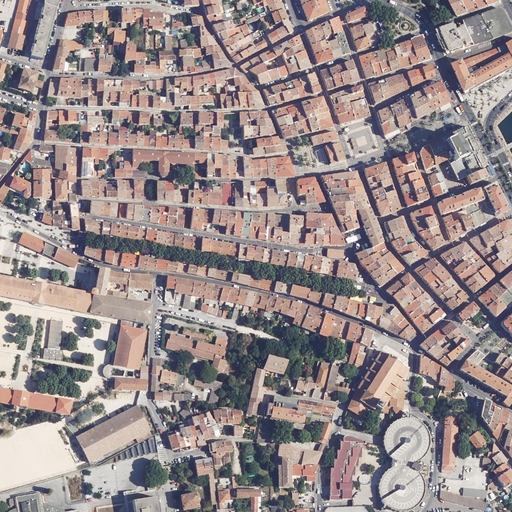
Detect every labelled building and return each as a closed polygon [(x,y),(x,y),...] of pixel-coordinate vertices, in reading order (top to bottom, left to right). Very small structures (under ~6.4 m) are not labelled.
[(18,0),(11,33),(24,36),(28,21),(23,20),(25,14),(25,15),(29,0),(18,0)] [(34,0),(29,0),(25,15),(25,14),(23,20),(28,21),(29,15),(34,17),(37,2),(34,1),(34,0)] [(37,2),(56,8),(58,9),(60,0),(34,0),(34,1),(37,2)] [(202,1),(204,9),(218,6),(216,0),(203,0),(202,0),(202,1)] [(314,0),(313,0),(301,6),(308,21),(328,12),(323,0),(314,0)] [(448,0),(457,17),(468,13),(461,0),(448,0)] [(461,0),(468,13),(478,9),(473,0),(461,0)] [(473,0),(478,9),(488,6),(484,0),(473,0)] [(37,2),(34,17),(33,18),(41,21),(31,55),(42,58),(56,8),(37,2)] [(282,10),(279,2),(264,7),(265,9),(264,10),(266,15),(271,14),(282,10)] [(222,5),(218,6),(204,9),(206,17),(212,16),(215,15),(219,14),(224,13),(222,5)] [(345,16),(347,23),(367,16),(369,15),(367,6),(365,7),(364,6),(345,16)] [(511,27),(502,8),(481,15),(493,39),(511,32),(511,27)] [(117,13),(117,18),(119,18),(119,20),(124,20),(124,22),(130,22),(130,20),(134,20),(134,17),(134,9),(120,10),(120,13),(117,13)] [(134,17),(142,17),(142,9),(134,9),(134,17)] [(142,27),(144,27),(145,27),(145,25),(149,25),(149,27),(154,27),(154,29),(163,29),(163,13),(150,13),(149,9),(142,9),(142,17),(142,24),(142,27)] [(92,22),(101,21),(102,10),(92,11),(92,22)] [(271,14),(275,24),(276,24),(279,22),(281,22),(286,19),(282,10),(271,14)] [(84,23),(92,22),(92,11),(83,12),(84,23)] [(77,12),(67,14),(64,26),(64,27),(77,26),(78,26),(78,23),(77,12)] [(224,13),(219,14),(221,23),(228,21),(226,12),(224,13)] [(203,26),(199,14),(191,14),(191,17),(190,17),(191,26),(199,26),(203,26)] [(212,27),(221,23),(219,14),(215,15),(215,18),(213,18),(212,16),(206,17),(212,27)] [(474,45),(493,39),(481,15),(464,21),(474,45)] [(269,27),(264,16),(259,18),(264,29),(267,27),(269,27)] [(337,17),(328,21),(333,34),(342,31),(337,17)] [(281,22),(284,26),(289,34),(292,32),(286,19),(281,22)] [(247,36),(251,34),(258,30),(254,20),(247,22),(237,27),(242,39),(247,36)] [(232,28),(229,21),(228,21),(221,23),(212,27),(213,29),(216,34),(222,32),(232,28)] [(332,32),(328,21),(319,25),(323,35),(332,32)] [(474,45),(464,21),(447,27),(437,31),(447,54),(474,45)] [(365,38),(368,47),(377,44),(369,22),(361,25),(365,38)] [(305,32),(310,46),(323,41),(322,40),(325,39),(323,35),(319,25),(305,32)] [(349,29),(353,42),(365,38),(361,25),(349,29)] [(199,26),(199,36),(200,37),(209,36),(203,26),(199,26)] [(284,26),(279,29),(283,37),(289,34),(284,26)] [(242,39),(237,27),(232,28),(222,32),(226,39),(221,42),(225,48),(242,39)] [(270,31),(266,33),(271,44),(279,39),(274,31),(273,29),(270,31)] [(279,29),(274,31),(279,39),(282,38),(283,37),(279,29)] [(112,45),(112,46),(120,47),(120,52),(125,52),(125,42),(123,42),(124,32),(113,30),(112,34),(112,45)] [(258,30),(251,34),(254,39),(255,39),(261,35),(259,31),(259,30),(258,30)] [(335,40),(340,56),(349,53),(342,31),(333,34),(333,37),(335,40)] [(216,34),(221,42),(226,39),(222,32),(216,34)] [(11,33),(7,48),(22,51),(24,42),(23,42),(24,36),(11,33)] [(255,39),(257,43),(263,40),(261,35),(255,39)] [(209,36),(200,37),(200,48),(217,46),(211,36),(209,36)] [(250,41),(247,36),(242,39),(225,48),(228,53),(250,41)] [(298,36),(287,41),(290,49),(301,44),(298,36)] [(413,39),(417,51),(425,48),(421,36),(413,39)] [(356,51),(368,47),(365,38),(353,42),(356,51)] [(421,62),(417,51),(413,39),(409,41),(412,50),(413,53),(417,64),(421,62)] [(75,48),(82,48),(83,42),(70,40),(66,40),(65,47),(66,47),(67,47),(75,48)] [(266,46),(263,40),(257,43),(253,46),(256,52),(266,46)] [(332,59),(340,56),(335,40),(326,43),(329,51),(332,59)] [(239,54),(246,50),(253,46),(250,41),(228,53),(231,58),(239,54)] [(287,41),(279,46),(283,54),(290,50),(290,49),(287,41)] [(310,46),(313,56),(329,51),(326,43),(326,41),(323,42),(323,41),(310,46)] [(405,52),(412,50),(409,41),(402,43),(405,52)] [(125,52),(124,60),(134,60),(135,53),(135,46),(131,46),(131,42),(128,42),(125,42),(125,52)] [(405,52),(402,43),(397,45),(400,55),(405,53),(405,52)] [(290,49),(290,50),(293,56),(302,52),(304,51),(301,44),(290,49)] [(397,45),(392,47),(395,57),(400,55),(397,45)] [(501,56),(511,53),(507,45),(498,48),(501,56)] [(200,48),(199,48),(199,50),(205,50),(205,55),(211,54),(221,52),(217,46),(200,48)] [(254,53),(256,52),(253,46),(246,50),(249,56),(254,53)] [(279,46),(272,49),(276,58),(276,57),(281,55),(281,54),(283,54),(279,46)] [(66,57),(67,47),(66,47),(65,47),(58,47),(55,57),(64,57),(66,57)] [(392,47),(384,49),(387,60),(395,58),(395,57),(392,47)] [(199,50),(199,48),(197,48),(190,49),(191,55),(192,58),(200,57),(200,56),(199,50)] [(417,51),(421,62),(429,60),(425,48),(417,51)] [(274,58),(276,58),(272,49),(263,54),(267,62),(274,58)] [(387,60),(384,49),(375,52),(378,63),(387,60)] [(159,73),(164,73),(164,63),(166,63),(166,60),(175,59),(175,50),(159,52),(159,66),(159,73)] [(242,59),(249,56),(246,50),(239,54),(242,59)] [(281,55),(283,60),(293,56),(290,50),(283,54),(281,54),(281,55)] [(293,56),(296,63),(306,59),(304,51),(302,52),(293,56)] [(316,65),(332,59),(329,51),(313,56),(316,65)] [(207,62),(212,61),(225,59),(221,52),(211,54),(211,59),(201,60),(201,62),(207,62)] [(134,72),(144,73),(144,63),(144,54),(144,53),(135,53),(134,60),(134,72)] [(399,69),(410,66),(406,55),(405,53),(400,55),(395,57),(395,58),(399,69)] [(413,53),(406,55),(410,66),(417,64),(413,53)] [(111,56),(111,55),(106,54),(106,59),(104,59),(105,54),(99,54),(99,58),(98,71),(110,72),(110,64),(111,56)] [(231,58),(235,63),(242,59),(239,54),(231,58)] [(262,64),(267,62),(263,54),(258,56),(262,64)] [(358,58),(362,68),(370,65),(370,66),(373,64),(370,54),(358,58)] [(186,66),(190,66),(193,65),(192,61),(192,58),(191,55),(182,56),(182,60),(183,66),(186,66)] [(485,82),(511,67),(511,55),(503,59),(495,64),(487,68),(479,72),(472,76),(471,77),(467,69),(463,61),(453,66),(465,93),(485,83),(485,82)] [(254,59),(258,67),(262,64),(258,56),(254,59)] [(283,60),(286,67),(296,64),(296,63),(293,56),(283,60)] [(63,71),(64,57),(55,57),(53,67),(52,70),(63,71)] [(99,58),(85,58),(85,62),(84,71),(98,71),(99,58)] [(279,68),(276,62),(274,58),(267,62),(262,64),(266,72),(275,69),(279,68)] [(387,60),(390,72),(399,69),(395,58),(387,60)] [(230,64),(225,59),(212,61),(213,69),(230,65),(230,64)] [(249,62),(253,69),(258,67),(254,59),(249,62)] [(296,63),(296,64),(299,71),(310,67),(306,59),(296,63)] [(346,72),(354,70),(351,60),(343,63),(346,72)] [(378,63),(381,74),(390,72),(387,60),(378,63)] [(245,73),(249,71),(250,71),(253,69),(249,62),(240,66),(240,67),(245,73)] [(151,63),(144,63),(144,73),(155,73),(154,69),(154,66),(152,66),(152,64),(151,63)] [(343,63),(336,66),(339,74),(346,72),(343,63)] [(249,71),(256,76),(266,72),(262,64),(258,67),(253,69),(250,71),(249,71)] [(289,74),(299,71),(296,64),(286,67),(289,74)] [(374,77),(370,66),(370,65),(362,68),(365,79),(374,77)] [(430,65),(421,68),(425,80),(434,76),(430,65)] [(336,66),(328,69),(331,77),(339,74),(336,66)] [(283,67),(279,68),(275,69),(279,77),(287,75),(283,67)] [(418,83),(425,80),(421,68),(414,71),(418,83)] [(35,82),(36,80),(38,73),(31,71),(23,69),(21,77),(35,82)] [(234,69),(224,71),(225,79),(241,76),(234,69)] [(270,80),(279,77),(275,69),(266,72),(270,80)] [(327,90),(335,88),(331,77),(328,69),(320,72),(327,90)] [(346,72),(350,84),(358,82),(354,70),(346,72)] [(222,71),(213,73),(215,85),(219,84),(220,85),(224,85),(223,80),(222,71)] [(411,87),(418,83),(414,71),(406,73),(411,87)] [(259,83),(260,84),(270,80),(266,72),(256,76),(259,83)] [(342,86),(350,84),(346,72),(339,74),(342,86)] [(207,75),(209,85),(215,85),(213,73),(207,75)] [(403,91),(411,87),(406,73),(398,75),(403,91)] [(305,77),(307,82),(308,84),(315,82),(313,74),(305,77)] [(335,88),(342,86),(339,74),(331,77),(335,88)] [(389,97),(403,91),(398,75),(384,80),(389,97)] [(202,76),(192,77),(192,86),(197,85),(197,86),(203,85),(203,83),(202,76)] [(234,86),(249,84),(241,76),(233,78),(234,86)] [(43,82),(36,80),(35,82),(21,77),(17,88),(32,93),(34,86),(41,88),(43,82)] [(298,79),(300,85),(307,82),(305,77),(298,79)] [(182,91),(186,91),(186,78),(173,79),(173,86),(177,85),(179,85),(180,90),(180,92),(182,92),(182,91)] [(47,97),(57,98),(59,84),(54,83),(54,79),(50,79),(47,97)] [(56,101),(56,105),(66,105),(66,103),(65,99),(65,98),(74,98),(75,80),(60,79),(59,84),(57,98),(56,101)] [(165,97),(165,98),(174,98),(174,94),(173,86),(173,79),(165,79),(165,87),(165,97)] [(298,98),(304,97),(300,85),(298,79),(291,81),(294,90),(298,98)] [(88,86),(88,89),(97,90),(97,80),(88,80),(88,86)] [(110,94),(114,94),(114,81),(103,80),(103,96),(103,101),(103,106),(110,106),(110,103),(110,102),(110,94)] [(383,100),(389,97),(384,80),(377,82),(383,100)] [(129,94),(131,94),(131,92),(131,88),(131,81),(121,81),(121,94),(129,94)] [(291,81),(277,86),(280,94),(287,92),(294,90),(291,81)] [(304,97),(311,95),(310,89),(308,84),(307,82),(300,85),(304,97)] [(374,105),(383,100),(377,82),(367,85),(374,105)] [(439,82),(429,87),(438,108),(441,111),(451,105),(439,82)] [(246,92),(250,92),(256,91),(249,84),(234,86),(227,87),(227,92),(238,90),(239,93),(242,93),(246,92)] [(270,88),(273,96),(280,94),(277,86),(270,88)] [(360,87),(349,90),(351,95),(362,92),(360,87)] [(434,110),(437,109),(438,108),(429,87),(424,89),(434,110)] [(262,91),(266,99),(273,97),(273,96),(270,88),(262,91)] [(429,113),(434,110),(424,89),(421,91),(429,113)] [(291,101),(298,98),(294,90),(287,92),(291,101)] [(349,90),(338,93),(340,98),(347,96),(351,95),(349,90)] [(250,92),(252,100),(260,99),(257,92),(256,91),(250,92)] [(420,118),(429,113),(421,91),(412,95),(420,118)] [(283,102),(291,101),(287,92),(280,94),(283,102)] [(363,98),(362,92),(351,95),(347,96),(349,102),(363,98)] [(119,94),(114,94),(110,94),(110,102),(119,102),(119,94)] [(128,107),(129,94),(121,94),(119,94),(119,102),(119,103),(119,104),(119,107),(128,107)] [(276,104),(283,102),(280,94),(273,96),(273,97),(276,104)] [(198,96),(199,106),(202,106),(202,104),(202,102),(211,102),(211,95),(210,95),(204,96),(199,96),(198,96)] [(415,121),(420,118),(412,95),(407,98),(415,121)] [(97,102),(97,97),(88,96),(88,97),(87,106),(97,106),(97,102)] [(189,109),(199,109),(199,106),(198,96),(197,97),(192,97),(188,97),(188,106),(189,109)] [(226,109),(233,108),(233,106),(232,96),(225,97),(226,109)] [(330,101),(332,106),(349,102),(347,96),(340,98),(330,101)] [(183,97),(180,98),(180,106),(188,106),(188,97),(186,97),(183,97)] [(269,105),(276,104),(273,97),(266,99),(269,105)] [(166,109),(174,109),(174,106),(174,98),(165,98),(166,109)] [(308,102),(311,112),(325,108),(322,98),(308,102)] [(415,121),(407,98),(403,100),(410,123),(415,121)] [(252,100),(253,108),(263,107),(260,99),(252,100)] [(366,107),(364,100),(349,104),(352,112),(366,107)] [(398,103),(405,125),(410,123),(403,100),(398,103)] [(308,102),(300,104),(306,120),(313,118),(313,117),(311,112),(308,102)] [(332,106),(336,116),(345,113),(352,112),(349,104),(349,103),(349,102),(332,106)] [(403,127),(405,125),(398,103),(391,106),(398,129),(403,127)] [(297,116),(299,122),(306,120),(300,104),(293,106),(297,116)] [(293,106),(286,108),(289,116),(290,119),(297,116),(293,106)] [(391,133),(398,129),(391,106),(383,109),(387,122),(391,133)] [(352,112),(355,121),(369,116),(366,107),(352,112)] [(286,108),(279,110),(282,118),(289,116),(286,108)] [(325,108),(311,112),(313,117),(327,112),(325,108)] [(376,113),(380,125),(387,122),(383,109),(376,113)] [(275,120),(276,120),(282,118),(279,110),(271,112),(275,120)] [(30,111),(27,121),(34,122),(36,113),(30,111)] [(46,122),(51,123),(51,120),(58,121),(59,111),(47,111),(46,122)] [(68,111),(59,111),(58,121),(58,123),(67,124),(68,122),(68,111)] [(76,111),(68,111),(68,122),(78,122),(78,119),(80,119),(80,112),(76,112),(76,111)] [(258,120),(268,119),(265,111),(257,112),(258,120)] [(131,124),(137,125),(138,125),(139,116),(139,113),(132,112),(131,123),(131,124)] [(249,121),(258,120),(257,112),(248,113),(249,121)] [(313,117),(313,118),(315,122),(328,117),(327,112),(313,117)] [(345,113),(348,122),(355,121),(352,112),(345,113)] [(20,128),(21,125),(22,125),(23,124),(25,125),(27,119),(24,117),(24,116),(15,113),(11,125),(20,128)] [(149,125),(149,113),(139,113),(139,116),(138,125),(143,125),(149,125)] [(245,121),(249,121),(248,113),(239,113),(239,127),(244,127),(246,127),(245,121)] [(339,125),(348,122),(345,113),(336,116),(339,125)] [(183,126),(191,126),(191,114),(177,114),(176,114),(176,122),(179,122),(179,126),(183,126)] [(198,114),(198,121),(198,125),(209,125),(209,123),(209,114),(198,114)] [(88,117),(87,124),(91,124),(100,125),(104,125),(104,116),(88,117)] [(279,128),(286,126),(292,124),(290,119),(289,116),(282,118),(276,120),(279,128)] [(328,117),(315,122),(317,131),(332,127),(328,117)] [(310,133),(317,131),(315,122),(313,118),(306,120),(310,133)] [(271,127),(268,119),(258,120),(249,121),(250,127),(257,127),(271,127)] [(309,133),(310,133),(306,120),(299,122),(303,134),(309,133)] [(44,140),(75,142),(74,140),(58,139),(58,123),(52,123),(51,123),(46,122),(44,140)] [(297,136),(303,134),(299,122),(293,124),(294,126),(297,136)] [(384,136),(391,133),(387,122),(380,125),(384,136)] [(196,126),(195,126),(195,131),(200,132),(200,134),(199,134),(199,137),(195,137),(194,141),(194,149),(203,150),(203,133),(204,126),(198,126),(196,126)] [(283,139),(290,137),(287,128),(286,126),(279,128),(283,139)] [(294,126),(287,128),(290,137),(297,136),(294,126)] [(19,129),(19,134),(30,137),(32,130),(26,128),(21,127),(21,129),(19,129)] [(243,139),(251,138),(250,127),(246,127),(244,127),(243,139)] [(253,138),(259,137),(257,127),(250,127),(251,138),(253,138)] [(274,134),(271,127),(257,127),(259,137),(274,134)] [(458,181),(465,178),(482,170),(481,168),(485,166),(466,127),(458,130),(440,140),(444,149),(448,160),(447,160),(458,181)] [(390,138),(400,133),(398,129),(391,133),(384,136),(385,137),(385,138),(386,138),(387,138),(388,139),(390,138)] [(128,135),(128,132),(118,131),(118,134),(117,145),(127,145),(128,135)] [(320,135),(322,143),(337,140),(334,131),(320,135)] [(80,143),(88,143),(89,139),(90,139),(91,134),(87,134),(80,133),(79,138),(80,138),(80,143)] [(108,144),(117,145),(118,134),(108,133),(108,136),(108,144)] [(203,150),(211,150),(212,138),(209,138),(209,133),(203,133),(203,150)] [(27,145),(30,137),(19,134),(16,142),(27,145)] [(88,143),(99,144),(99,134),(91,134),(90,139),(89,139),(88,143)] [(99,144),(108,144),(108,136),(102,136),(102,134),(99,134),(99,144)] [(127,145),(136,146),(137,136),(128,135),(127,145)] [(174,148),(182,148),(182,140),(182,137),(174,136),(174,148)] [(276,137),(255,141),(256,149),(259,148),(264,147),(275,146),(280,145),(276,137)] [(220,141),(219,138),(212,138),(211,150),(220,151),(220,141)] [(433,143),(436,153),(444,149),(440,140),(440,139),(433,143)] [(182,140),(182,148),(194,149),(194,141),(182,140)] [(353,149),(351,146),(348,147),(346,141),(341,143),(347,158),(359,154),(357,148),(353,149)] [(22,152),(27,145),(16,142),(14,146),(13,150),(22,152)] [(433,143),(427,146),(430,156),(436,153),(433,143)] [(265,154),(265,155),(287,152),(283,144),(280,145),(275,146),(264,147),(265,154)] [(338,144),(331,145),(337,163),(344,161),(338,144)] [(67,147),(40,145),(39,149),(40,151),(55,152),(55,163),(34,157),(31,156),(31,163),(31,164),(52,167),(61,170),(65,172),(66,164),(67,147)] [(329,165),(337,163),(331,145),(324,147),(329,165)] [(0,159),(7,161),(9,149),(6,148),(0,146),(0,159)] [(425,170),(434,166),(430,156),(427,146),(420,149),(419,153),(425,170)] [(67,147),(66,164),(76,167),(76,148),(67,147)] [(83,148),(82,158),(90,158),(91,148),(83,148)] [(26,159),(31,163),(31,156),(30,149),(21,162),(23,163),(26,159)] [(108,149),(98,149),(98,158),(104,158),(108,158),(108,153),(108,149)] [(440,163),(447,160),(448,160),(444,149),(436,153),(440,163)] [(193,154),(133,151),(132,161),(131,177),(144,177),(144,171),(136,170),(137,162),(137,160),(158,161),(158,163),(158,172),(159,172),(159,174),(159,175),(160,176),(161,177),(162,177),(163,177),(164,177),(164,176),(165,176),(165,175),(165,174),(165,173),(167,173),(167,164),(167,161),(188,162),(188,165),(188,170),(193,171),(193,160),(193,154)] [(434,166),(440,163),(436,153),(430,156),(434,166)] [(201,168),(206,168),(206,155),(193,154),(193,160),(198,160),(198,162),(199,163),(201,163),(201,165),(201,168)] [(411,154),(403,156),(406,166),(414,163),(411,154)] [(214,156),(206,155),(206,168),(214,168),(214,156)] [(391,161),(394,170),(404,167),(406,166),(403,156),(391,161)] [(115,177),(126,177),(126,169),(124,169),(124,160),(122,160),(122,157),(116,157),(115,163),(120,163),(120,169),(115,169),(115,170),(115,177)] [(233,157),(234,165),(242,165),(242,158),(233,157)] [(275,167),(291,165),(289,157),(274,159),(275,167)] [(243,178),(251,178),(250,162),(250,160),(242,158),(242,165),(243,178)] [(267,178),(275,177),(275,167),(274,159),(266,160),(267,178)] [(131,177),(132,161),(124,160),(124,169),(126,169),(126,177),(131,177)] [(259,178),(267,178),(266,160),(258,161),(259,178)] [(251,178),(259,178),(258,161),(250,162),(251,178)] [(93,171),(93,164),(82,163),(82,177),(94,177),(98,177),(98,173),(98,171),(93,171)] [(384,163),(374,167),(377,176),(387,173),(384,163)] [(406,166),(404,167),(407,175),(417,172),(414,163),(406,166)] [(76,175),(76,167),(66,164),(65,172),(76,175)] [(235,178),(243,178),(242,165),(234,165),(235,178)] [(294,177),(291,165),(275,167),(275,177),(294,177)] [(363,171),(366,179),(374,177),(377,176),(374,167),(363,171)] [(394,170),(397,179),(406,176),(407,175),(404,167),(394,170)] [(206,168),(206,178),(214,178),(214,173),(214,168),(206,168)] [(52,173),(51,170),(33,170),(33,197),(48,198),(49,173),(52,173)] [(76,175),(65,172),(61,170),(58,178),(66,180),(68,180),(75,183),(76,175)] [(486,179),(482,170),(465,178),(469,185),(486,179)] [(347,173),(346,173),(348,182),(358,180),(355,172),(347,173)] [(407,175),(406,176),(409,184),(410,184),(420,180),(417,172),(407,175)] [(437,185),(441,195),(447,193),(440,172),(434,175),(437,185)] [(346,173),(330,176),(333,183),(340,183),(348,182),(346,173)] [(387,173),(377,176),(374,177),(376,183),(379,182),(389,179),(387,173)] [(14,177),(10,175),(5,183),(9,185),(14,177)] [(427,178),(431,188),(437,185),(434,175),(427,178)] [(30,196),(30,184),(14,176),(14,177),(9,185),(5,183),(0,188),(0,204),(10,186),(23,193),(23,196),(27,198),(30,196)] [(320,177),(323,184),(333,183),(330,176),(320,177)] [(397,179),(400,187),(409,184),(406,176),(397,179)] [(52,177),(52,180),(63,180),(63,181),(55,181),(55,199),(66,199),(66,180),(58,178),(57,178),(52,177)] [(366,179),(371,192),(381,188),(379,182),(376,183),(374,177),(366,179)] [(298,180),(298,188),(317,185),(314,178),(298,180)] [(389,179),(379,182),(381,188),(391,185),(389,179)] [(348,182),(340,183),(343,189),(361,187),(358,180),(348,182)] [(423,189),(420,180),(410,184),(412,191),(413,192),(423,189)] [(82,195),(90,196),(89,181),(80,181),(82,195)] [(90,196),(99,196),(97,181),(89,181),(90,196)] [(117,198),(125,198),(124,181),(116,181),(116,185),(117,198)] [(125,198),(133,199),(133,197),(133,189),(133,181),(124,181),(125,198)] [(133,189),(142,189),(142,181),(133,181),(133,189)] [(172,181),(164,181),(164,191),(173,191),(173,190),(172,181)] [(283,181),(274,182),(276,194),(285,194),(283,181)] [(234,182),(235,199),(242,198),(242,192),(242,182),(234,182)] [(266,182),(254,182),(255,192),(266,192),(266,182)] [(266,207),(277,206),(276,194),(274,182),(266,182),(266,192),(266,194),(266,207)] [(325,191),(326,191),(343,189),(340,183),(333,183),(323,184),(323,185),(325,191)] [(400,187),(402,195),(412,191),(410,184),(409,184),(400,187)] [(481,199),(481,201),(483,204),(485,207),(480,210),(486,222),(507,211),(493,184),(479,191),(478,190),(481,199)] [(298,188),(298,195),(299,195),(305,195),(313,194),(320,193),(317,185),(298,188)] [(391,185),(381,188),(384,195),(394,191),(391,185)] [(431,188),(434,198),(434,197),(435,197),(441,195),(437,185),(431,188)] [(361,187),(343,189),(345,196),(363,194),(361,187)] [(371,192),(373,198),(383,195),(384,195),(381,188),(371,192)] [(142,199),(142,189),(133,189),(133,197),(133,199),(142,199)] [(412,191),(416,204),(427,200),(423,189),(413,192),(412,191)] [(173,190),(173,191),(173,201),(181,202),(181,196),(181,195),(178,195),(178,190),(173,190)] [(436,204),(440,216),(447,214),(448,213),(450,213),(451,212),(453,211),(458,210),(459,209),(461,209),(471,205),(481,201),(481,199),(478,190),(436,204)] [(164,201),(173,201),(173,191),(164,191),(164,201)] [(200,203),(201,193),(201,191),(193,191),(193,203),(200,203)] [(384,195),(383,195),(385,201),(395,198),(394,191),(384,195)] [(406,207),(416,204),(412,191),(402,195),(406,207)] [(207,204),(220,205),(221,194),(220,194),(211,193),(207,193),(207,194),(207,204)] [(313,194),(315,203),(324,202),(320,193),(313,194)] [(256,207),(266,207),(266,194),(255,194),(256,207)] [(277,206),(287,206),(285,194),(276,194),(277,206)] [(306,204),(315,203),(313,194),(305,195),(306,204)] [(328,197),(331,204),(353,202),(366,201),(363,194),(345,196),(329,197),(328,197)] [(373,198),(375,204),(385,201),(383,195),(373,198)] [(385,201),(390,213),(399,210),(395,198),(385,201)] [(71,228),(70,217),(70,204),(63,204),(63,201),(52,201),(53,210),(58,210),(62,211),(63,227),(71,228)] [(356,211),(357,211),(370,210),(366,201),(353,202),(356,211)] [(380,217),(390,213),(385,201),(375,204),(380,217)] [(90,213),(101,214),(102,203),(91,202),(90,213)] [(354,211),(356,211),(353,202),(331,204),(334,211),(354,211)] [(101,214),(108,215),(109,203),(102,203),(101,214)] [(117,204),(109,203),(108,215),(116,216),(117,204)] [(78,217),(77,204),(70,204),(70,217),(78,217)] [(133,219),(141,221),(142,209),(142,206),(134,205),(133,219)] [(157,223),(166,224),(168,207),(159,207),(158,213),(157,223)] [(177,208),(168,207),(166,224),(175,226),(176,222),(177,214),(177,208)] [(429,207),(419,211),(422,220),(433,217),(429,207)] [(141,221),(149,222),(150,213),(146,212),(147,210),(147,209),(142,209),(141,221)] [(190,228),(201,230),(202,222),(204,210),(192,209),(190,228)] [(62,211),(58,210),(58,215),(53,215),(53,225),(63,227),(62,211)] [(211,224),(214,211),(204,210),(202,222),(211,224)] [(365,232),(371,247),(382,243),(370,210),(357,211),(363,227),(365,232)] [(480,210),(473,213),(479,225),(486,222),(480,210)] [(220,211),(214,211),(211,224),(219,225),(220,211)] [(227,212),(220,211),(219,225),(226,226),(227,212)] [(409,214),(413,223),(422,220),(419,211),(409,214)] [(225,234),(233,235),(235,212),(227,212),(226,226),(225,234)] [(233,235),(240,236),(241,235),(242,213),(235,212),(233,235)] [(42,220),(53,225),(53,215),(44,213),(42,220)] [(149,222),(157,223),(158,213),(150,213),(149,222)] [(248,236),(251,214),(242,213),(241,235),(248,236)] [(248,237),(257,239),(258,226),(260,214),(251,213),(251,214),(248,236),(248,237)] [(479,225),(473,213),(467,216),(473,229),(479,225)] [(175,226),(183,227),(184,215),(177,214),(176,222),(175,226)] [(274,215),(260,214),(258,226),(266,227),(273,228),(274,215)] [(289,216),(274,215),(273,228),(281,229),(280,232),(281,232),(288,233),(289,216)] [(295,234),(297,234),(299,234),(299,227),(301,227),(302,217),(289,216),(288,233),(289,233),(295,234)] [(441,219),(445,230),(453,227),(461,224),(459,220),(459,219),(451,223),(448,216),(448,217),(441,219)] [(473,229),(467,216),(459,220),(461,224),(465,233),(473,229)] [(71,228),(78,230),(78,217),(70,217),(71,228)] [(355,220),(355,218),(337,217),(340,225),(355,220)] [(402,217),(392,220),(397,231),(406,227),(402,217)] [(437,227),(433,217),(422,220),(426,231),(428,230),(437,227)] [(335,228),(332,219),(306,220),(305,228),(309,229),(319,230),(335,228)] [(358,228),(355,220),(340,225),(344,233),(358,228)] [(383,224),(387,234),(397,231),(392,220),(383,224)] [(413,223),(418,234),(426,231),(422,220),(413,223)] [(507,220),(496,226),(500,234),(511,228),(507,220)] [(92,232),(101,234),(102,223),(92,221),(92,232)] [(101,234),(109,235),(111,224),(102,223),(101,234)] [(109,235),(118,237),(119,225),(111,224),(109,235)] [(465,233),(461,224),(453,227),(457,237),(465,233)] [(118,237),(126,238),(128,227),(119,225),(118,237)] [(257,239),(265,240),(266,227),(258,226),(257,239)] [(496,226),(487,231),(494,245),(503,240),(500,234),(496,226)] [(126,238),(136,240),(137,228),(128,227),(126,238)] [(265,240),(272,241),(273,228),(266,227),(265,240)] [(406,227),(397,231),(400,239),(401,239),(407,237),(410,235),(406,227)] [(437,227),(428,230),(431,240),(440,236),(437,227)] [(449,241),(457,237),(453,227),(445,230),(449,241)] [(136,240),(145,241),(146,229),(137,228),(136,240)] [(272,241),(280,242),(281,232),(280,232),(281,229),(273,228),(272,241)] [(340,237),(335,228),(319,230),(309,229),(309,235),(314,235),(322,236),(329,236),(340,237)] [(511,235),(511,230),(511,228),(500,234),(503,240),(511,235)] [(145,241),(155,243),(157,231),(146,229),(145,241)] [(418,234),(425,242),(431,240),(428,230),(426,231),(418,234)] [(155,243),(165,245),(166,233),(157,231),(155,243)] [(387,234),(391,243),(400,239),(397,231),(387,234)] [(479,252),(483,257),(491,253),(488,248),(491,247),(493,251),(497,249),(494,245),(487,231),(479,235),(486,249),(479,252)] [(83,259),(53,245),(45,241),(45,242),(44,242),(24,232),(19,242),(74,267),(76,261),(82,263),(83,259)] [(280,242),(288,243),(289,233),(288,233),(281,232),(280,242)] [(288,243),(297,244),(297,234),(295,234),(289,233),(288,243)] [(174,247),(182,248),(184,236),(174,234),(174,247)] [(415,243),(410,235),(407,237),(401,239),(406,247),(412,244),(415,243)] [(469,241),(479,252),(486,249),(479,235),(469,241)] [(494,245),(497,249),(499,253),(505,250),(511,246),(511,235),(503,240),(494,245)] [(182,248),(192,250),(193,238),(184,236),(182,248)] [(329,236),(329,245),(332,245),(344,245),(340,237),(329,236)] [(431,240),(425,242),(433,251),(443,245),(440,236),(431,240)] [(192,250),(200,251),(202,239),(193,238),(192,250)] [(200,251),(209,253),(210,241),(202,239),(200,251)] [(392,246),(396,251),(406,247),(401,239),(400,239),(391,243),(392,246)] [(209,253),(218,254),(220,242),(213,241),(210,241),(209,253)] [(218,254),(228,256),(230,244),(220,242),(218,254)] [(355,254),(359,261),(377,253),(378,252),(385,249),(382,243),(371,247),(372,248),(355,254)] [(421,249),(415,243),(412,244),(406,247),(412,253),(420,249),(421,249)] [(464,257),(472,251),(464,243),(456,247),(464,257)] [(228,256),(237,258),(239,245),(230,244),(228,256)] [(237,258),(245,259),(247,247),(239,245),(237,258)] [(84,254),(93,258),(96,249),(85,247),(84,254)] [(245,259),(252,261),(255,248),(247,247),(245,259)] [(396,251),(401,257),(412,253),(406,247),(396,251)] [(461,259),(464,257),(456,247),(449,252),(453,258),(452,259),(458,266),(463,262),(461,259)] [(252,261),(261,262),(263,249),(255,248),(252,261)] [(93,258),(104,262),(105,251),(96,249),(93,258)] [(261,262),(269,264),(271,251),(263,249),(261,262)] [(326,256),(343,257),(346,257),(346,252),(343,252),(343,250),(327,249),(326,256)] [(420,249),(412,253),(416,258),(418,260),(427,254),(421,249),(420,249)] [(505,268),(511,262),(511,259),(505,250),(499,253),(495,255),(494,255),(498,260),(503,266),(505,268)] [(104,262),(112,264),(114,252),(105,251),(104,262)] [(269,264),(277,266),(279,252),(271,251),(269,264)] [(475,255),(472,251),(464,257),(461,259),(463,262),(465,263),(475,255)] [(483,257),(486,260),(494,255),(495,255),(493,251),(491,253),(483,257)] [(112,264),(120,266),(122,254),(114,252),(112,264)] [(277,266),(285,267),(288,254),(279,252),(277,266)] [(365,268),(369,274),(385,264),(386,263),(393,258),(387,252),(381,257),(380,258),(365,268)] [(440,256),(446,263),(452,259),(453,258),(449,252),(440,256)] [(359,261),(365,268),(380,258),(377,253),(359,261)] [(408,265),(418,260),(416,258),(412,253),(401,257),(408,265)] [(120,266),(137,268),(139,257),(122,254),(120,266)] [(285,267),(294,269),(297,255),(288,254),(285,267)] [(294,269),(301,270),(304,256),(297,255),(294,269)] [(479,260),(475,255),(465,263),(469,268),(471,265),(479,260)] [(486,260),(491,265),(498,260),(494,255),(486,260)] [(301,270),(309,272),(312,258),(304,256),(301,270)] [(137,268),(146,268),(147,258),(139,257),(137,268)] [(146,268),(155,269),(156,260),(147,258),(146,268)] [(309,272),(318,274),(321,259),(312,258),(309,272)] [(390,269),(395,275),(403,270),(393,258),(386,263),(390,269)] [(95,263),(83,259),(82,263),(93,268),(95,264),(95,263)] [(318,274),(326,275),(329,260),(321,259),(318,274)] [(446,263),(453,270),(458,266),(452,259),(446,263)] [(157,269),(166,270),(168,262),(159,260),(156,260),(155,269),(157,269)] [(326,275),(335,277),(338,262),(329,260),(326,275)] [(433,260),(423,265),(429,272),(430,272),(438,265),(433,260)] [(485,267),(479,260),(471,265),(478,273),(485,267)] [(498,274),(505,268),(503,266),(498,260),(491,265),(498,274)] [(166,270),(176,271),(177,263),(168,262),(166,270)] [(335,277),(343,279),(345,269),(346,263),(338,262),(335,277)] [(469,268),(465,263),(463,262),(458,266),(453,270),(458,276),(469,268)] [(176,271),(187,273),(188,265),(177,263),(176,271)] [(128,287),(152,290),(153,278),(151,275),(116,272),(97,264),(96,267),(98,268),(94,290),(93,290),(91,291),(91,294),(47,285),(47,284),(36,282),(36,283),(0,276),(0,296),(32,302),(32,303),(43,305),(44,305),(74,311),(90,314),(90,313),(122,320),(129,321),(150,325),(151,305),(132,302),(127,301),(128,293),(128,290),(125,289),(125,291),(124,293),(113,291),(112,298),(104,296),(107,280),(126,284),(125,287),(128,287)] [(389,270),(385,264),(369,274),(374,280),(389,270)] [(187,273),(196,275),(197,267),(188,265),(187,273)] [(414,270),(422,279),(429,272),(423,265),(414,270)] [(450,278),(438,265),(430,272),(436,278),(442,285),(450,278)] [(471,278),(478,273),(471,265),(469,268),(458,276),(465,283),(471,278)] [(196,275),(207,276),(208,269),(197,267),(196,275)] [(493,276),(485,267),(478,273),(483,279),(486,283),(493,278),(493,277),(493,276)] [(213,277),(222,280),(223,271),(214,269),(213,277)] [(345,269),(343,279),(354,281),(356,271),(354,270),(345,269)] [(380,285),(395,275),(390,269),(389,270),(374,280),(379,286),(380,285)] [(222,280),(230,282),(232,274),(223,271),(222,280)] [(422,279),(428,285),(436,278),(430,272),(429,272),(422,279)] [(480,288),(486,283),(483,279),(478,273),(471,278),(480,288)] [(511,275),(510,273),(498,282),(505,291),(511,285),(511,275)] [(405,287),(407,285),(413,281),(407,274),(399,280),(400,282),(405,287)] [(236,283),(247,285),(249,277),(238,275),(236,283)] [(168,276),(165,299),(167,302),(173,303),(175,291),(177,277),(168,276)] [(177,277),(175,291),(186,293),(192,294),(194,281),(177,277)] [(247,285),(257,288),(259,279),(249,277),(247,285)] [(428,286),(433,291),(442,285),(436,278),(428,285),(428,286)] [(450,278),(442,285),(447,291),(455,285),(450,278)] [(473,293),(480,288),(471,278),(465,283),(473,293)] [(257,288),(265,290),(266,281),(259,279),(257,288)] [(392,297),(405,287),(400,282),(399,280),(385,291),(392,297)] [(203,298),(206,283),(194,281),(192,294),(190,303),(190,306),(195,308),(196,302),(195,302),(196,296),(203,298)] [(265,290),(273,292),(275,283),(266,281),(265,290)] [(413,281),(407,285),(412,292),(418,287),(413,281)] [(498,282),(493,286),(501,295),(505,291),(498,282)] [(203,298),(210,299),(213,285),(206,283),(203,298)] [(273,292),(279,293),(281,284),(275,283),(273,292)] [(279,293),(288,296),(291,286),(281,284),(279,293)] [(392,297),(398,304),(410,294),(412,292),(407,285),(405,287),(392,297)] [(438,297),(439,297),(447,291),(442,285),(433,291),(438,297)] [(439,297),(445,303),(454,296),(461,291),(455,285),(447,291),(439,297)] [(507,305),(511,300),(511,285),(505,291),(501,295),(500,296),(507,305)] [(214,300),(219,301),(223,286),(218,286),(214,300)] [(220,301),(226,302),(228,296),(230,288),(223,286),(219,301),(220,301)] [(288,296),(306,300),(308,290),(291,286),(288,296)] [(493,286),(488,290),(496,300),(497,299),(500,296),(501,295),(493,286)] [(418,287),(412,292),(410,294),(415,300),(424,293),(418,287)] [(237,297),(240,290),(232,288),(230,288),(228,296),(237,297)] [(234,307),(243,309),(244,305),(248,291),(241,290),(239,299),(237,299),(234,307)] [(321,294),(308,290),(306,300),(317,304),(321,294)] [(478,298),(487,308),(496,300),(488,290),(478,298)] [(244,305),(251,306),(255,293),(248,291),(244,305)] [(454,301),(458,305),(467,298),(461,291),(454,296),(456,300),(454,301)] [(253,309),(257,310),(258,308),(262,295),(255,293),(251,306),(251,307),(253,309)] [(424,293),(415,300),(414,301),(418,307),(429,298),(424,293)] [(414,301),(415,300),(410,294),(398,304),(402,309),(414,301)] [(258,308),(265,310),(269,296),(262,295),(258,308)] [(321,305),(332,309),(335,298),(323,295),(321,305)] [(225,305),(234,307),(237,299),(237,297),(228,296),(226,302),(225,305)] [(276,298),(269,296),(265,310),(265,311),(270,312),(268,317),(270,317),(272,311),(276,298)] [(451,311),(458,305),(454,301),(456,300),(454,296),(445,303),(451,311)] [(504,308),(507,305),(500,296),(497,299),(504,308)] [(272,311),(280,313),(283,300),(276,298),(272,311)] [(332,309),(338,312),(341,299),(335,298),(332,309)] [(434,304),(429,298),(418,307),(417,308),(422,314),(434,304)] [(338,312),(344,314),(347,301),(341,299),(338,312)] [(494,317),(504,308),(497,299),(496,300),(487,308),(494,317)] [(280,313),(286,315),(292,302),(283,300),(280,313)] [(344,314),(350,316),(353,303),(352,302),(347,301),(344,314)] [(402,309),(412,321),(422,314),(417,308),(418,307),(414,301),(402,309)] [(286,315),(294,318),(299,304),(292,302),(286,315)] [(350,316),(363,321),(366,306),(353,303),(350,316)] [(472,303),(463,309),(470,317),(478,310),(472,303)] [(301,327),(308,307),(299,304),(294,318),(294,320),(292,323),(289,322),(286,321),(285,323),(284,323),(283,323),(282,323),(276,336),(280,337),(283,339),(288,327),(293,329),(294,324),(301,327)] [(381,308),(379,317),(385,320),(394,308),(392,306),(381,304),(381,308)] [(439,309),(434,304),(422,314),(426,319),(427,318),(439,309)] [(363,321),(370,324),(373,307),(366,306),(363,321)] [(305,329),(309,330),(316,310),(308,307),(301,327),(305,329)] [(370,324),(377,326),(379,317),(381,308),(373,307),(370,324)] [(398,314),(394,308),(385,320),(390,322),(391,321),(398,314)] [(439,309),(427,318),(433,325),(445,316),(439,309)] [(462,323),(470,317),(463,309),(457,315),(456,317),(462,323)] [(309,330),(318,334),(325,314),(316,310),(309,330)] [(478,310),(470,317),(474,320),(481,314),(478,310)] [(318,334),(336,341),(337,337),(341,321),(325,314),(318,334)] [(403,319),(398,314),(391,321),(397,325),(403,319)] [(412,321),(416,327),(426,319),(422,314),(412,321)] [(377,326),(383,329),(390,322),(385,320),(379,317),(377,326)] [(422,333),(433,325),(427,318),(426,319),(416,327),(422,333)] [(511,321),(508,318),(502,323),(502,325),(511,336),(511,321)] [(56,331),(57,320),(51,319),(48,347),(54,348),(55,337),(58,337),(59,331),(56,331)] [(397,325),(390,332),(398,336),(408,326),(403,319),(397,325)] [(63,320),(57,320),(56,331),(59,331),(58,337),(55,337),(54,348),(60,349),(63,320)] [(121,326),(114,366),(140,371),(140,380),(115,378),(115,379),(115,391),(146,392),(148,367),(140,367),(147,331),(128,327),(129,321),(122,320),(121,326)] [(349,324),(341,321),(337,337),(345,339),(349,324)] [(383,329),(390,332),(397,325),(391,321),(390,322),(383,329)] [(449,321),(440,329),(446,336),(455,328),(449,321)] [(345,339),(353,342),(356,326),(349,324),(345,339)] [(364,329),(356,326),(353,342),(352,347),(349,358),(348,362),(354,364),(359,347),(358,347),(364,329)] [(414,333),(408,326),(398,336),(406,340),(414,333)] [(166,347),(213,361),(211,368),(211,369),(211,370),(211,371),(212,372),(213,373),(214,374),(215,374),(216,374),(217,374),(218,374),(219,374),(220,373),(221,373),(221,372),(222,371),(225,361),(223,360),(225,353),(223,353),(226,340),(216,337),(214,346),(202,343),(203,338),(210,341),(212,331),(205,329),(204,334),(184,328),(183,333),(191,335),(190,339),(174,335),(174,334),(171,333),(169,338),(168,338),(166,347)] [(466,340),(455,328),(446,336),(437,344),(441,349),(443,348),(448,353),(455,348),(450,342),(452,340),(457,346),(466,340)] [(358,350),(365,353),(372,332),(369,331),(364,329),(358,347),(359,347),(358,350)] [(440,329),(430,336),(437,344),(446,336),(440,329)] [(0,349),(6,351),(10,334),(3,332),(0,345),(0,349)] [(430,336),(423,342),(429,350),(437,344),(430,336)] [(457,346),(461,351),(469,343),(466,340),(457,346)] [(419,346),(426,352),(429,350),(423,342),(419,346)] [(426,352),(432,357),(441,349),(437,344),(429,350),(426,352)] [(444,357),(449,362),(461,351),(457,346),(455,348),(448,353),(444,357)] [(43,356),(62,358),(63,349),(60,349),(54,348),(48,347),(44,347),(43,356)] [(444,357),(448,353),(443,348),(441,349),(432,357),(438,361),(444,357)] [(382,351),(381,350),(380,351),(378,352),(371,359),(365,367),(363,372),(361,375),(359,380),(357,387),(354,393),(348,409),(361,418),(368,408),(373,411),(375,409),(379,412),(380,411),(387,414),(389,409),(383,407),(384,405),(390,408),(390,412),(399,413),(402,410),(402,409),(402,407),(405,382),(406,380),(409,370),(408,368),(407,367),(407,368),(401,364),(401,363),(400,362),(400,363),(398,362),(399,361),(398,361),(391,357),(391,356),(390,356),(389,357),(388,356),(389,355),(388,354),(387,355),(381,352),(382,351)] [(360,365),(365,353),(358,350),(354,364),(359,365),(360,365)] [(477,350),(472,354),(480,361),(485,356),(477,350)] [(506,358),(500,353),(494,363),(499,366),(500,367),(506,358)] [(475,365),(480,361),(472,354),(467,359),(475,365)] [(288,360),(268,355),(263,367),(263,369),(282,374),(288,360)] [(430,376),(432,363),(420,355),(419,372),(418,374),(425,377),(426,375),(430,376)] [(155,399),(171,400),(171,391),(169,391),(162,391),(162,392),(160,392),(160,380),(168,382),(170,372),(162,370),(164,360),(161,359),(153,357),(153,365),(160,365),(159,374),(152,374),(151,398),(153,399),(155,399)] [(449,362),(444,357),(438,361),(445,366),(449,362)] [(495,374),(501,378),(507,371),(511,363),(511,362),(506,358),(500,367),(495,374)] [(475,365),(467,359),(464,362),(459,371),(506,397),(511,388),(480,371),(475,367),(474,366),(475,365)] [(311,397),(317,398),(320,386),(322,386),(328,364),(319,362),(318,364),(320,365),(317,378),(315,383),(314,389),(311,396),(311,397)] [(432,363),(430,376),(430,377),(438,381),(441,368),(432,363)] [(333,386),(338,367),(334,365),(332,364),(326,385),(333,386)] [(140,371),(114,366),(112,366),(110,365),(108,365),(106,366),(105,367),(104,368),(103,369),(103,370),(103,371),(103,373),(103,374),(104,375),(104,376),(105,378),(107,378),(108,379),(113,379),(115,379),(115,378),(140,380),(140,371)] [(153,365),(152,374),(159,374),(160,365),(153,365)] [(252,385),(261,387),(265,370),(262,370),(259,369),(256,368),(252,385)] [(437,383),(435,389),(434,392),(433,392),(431,395),(438,398),(442,387),(444,387),(447,375),(447,373),(441,368),(438,381),(437,383)] [(501,378),(508,382),(511,377),(511,374),(507,371),(501,378)] [(168,382),(175,384),(177,373),(170,372),(168,382)] [(306,376),(298,374),(299,373),(296,372),(293,380),(297,380),(304,381),(306,376)] [(177,373),(175,384),(181,385),(184,375),(177,373)] [(429,378),(425,377),(418,374),(417,380),(426,384),(427,383),(429,378)] [(447,375),(444,387),(443,391),(446,391),(452,392),(454,380),(447,375)] [(216,407),(223,382),(196,376),(194,383),(213,388),(208,405),(216,407)] [(429,378),(427,383),(428,384),(427,387),(432,389),(433,388),(435,389),(437,383),(429,378)] [(304,381),(297,380),(295,389),(295,391),(296,391),(297,391),(297,390),(306,391),(306,388),(306,387),(307,382),(304,381)] [(417,404),(426,384),(417,380),(416,380),(415,384),(412,403),(417,404)] [(309,388),(314,389),(315,383),(307,382),(306,387),(306,388),(306,391),(305,394),(305,396),(305,398),(308,398),(309,388)] [(261,387),(252,385),(250,397),(262,398),(264,388),(263,388),(261,387)] [(347,394),(349,389),(341,387),(333,386),(326,385),(325,391),(347,394)] [(0,402),(68,415),(71,401),(58,398),(58,399),(29,394),(29,393),(14,390),(14,391),(0,388),(0,402)] [(335,406),(274,395),(272,405),(268,405),(266,415),(270,416),(270,417),(302,423),(304,417),(311,418),(312,413),(328,416),(330,413),(333,414),(335,406)] [(247,408),(246,414),(255,415),(259,403),(261,403),(262,398),(250,397),(247,408)] [(508,407),(511,401),(511,400),(506,397),(502,403),(508,407)] [(490,403),(484,400),(480,417),(488,427),(489,422),(490,420),(492,413),(488,411),(490,403)] [(434,408),(427,404),(426,405),(424,409),(432,414),(432,413),(434,408)] [(492,413),(490,420),(498,423),(501,409),(494,405),(492,413)] [(137,406),(76,438),(89,463),(136,439),(138,443),(152,436),(150,431),(137,406)] [(185,418),(191,413),(186,407),(180,413),(185,418)] [(502,424),(506,425),(508,412),(501,409),(498,423),(502,424)] [(192,417),(194,426),(199,425),(200,424),(197,416),(192,417)] [(444,421),(442,470),(454,471),(457,426),(454,426),(455,417),(445,416),(444,421)] [(187,419),(188,423),(192,437),(195,436),(197,435),(196,431),(194,426),(192,417),(187,419)] [(216,424),(218,423),(215,418),(213,419),(214,420),(210,422),(211,427),(215,436),(220,435),(216,424)] [(384,503),(385,504),(386,506),(389,508),(395,511),(402,511),(407,511),(411,509),(417,506),(421,501),(423,497),(425,490),(425,486),(422,478),(419,473),(422,470),(423,464),(421,462),(416,465),(414,463),(419,460),(425,455),(427,452),(429,445),(429,439),(428,433),(424,427),(421,424),(415,420),(412,419),(407,418),(402,419),(398,420),(394,422),(389,426),(386,430),(383,438),(383,444),(384,448),(387,454),(392,459),(391,468),(387,471),(383,475),(380,481),(379,487),(380,495),(381,499),(384,503)] [(488,427),(492,433),(498,423),(490,420),(489,422),(488,427)] [(326,440),(331,424),(330,424),(330,423),(329,423),(329,424),(327,423),(327,422),(326,422),(326,423),(325,422),(324,422),(319,438),(318,442),(324,444),(325,440),(326,440)] [(183,424),(186,433),(188,438),(192,437),(188,423),(183,424)] [(201,430),(204,439),(206,439),(209,438),(206,428),(205,423),(200,424),(199,425),(201,430)] [(498,423),(492,433),(496,439),(502,424),(498,423)] [(269,427),(260,426),(256,442),(267,443),(268,438),(270,430),(268,429),(269,427)] [(209,438),(215,436),(211,427),(206,428),(209,438)] [(180,447),(186,445),(182,433),(181,434),(180,429),(175,430),(176,433),(180,447)] [(206,443),(204,439),(201,430),(196,431),(197,435),(195,436),(198,446),(206,443)] [(485,442),(477,431),(469,438),(476,448),(485,442)] [(511,435),(511,432),(509,431),(503,448),(507,452),(509,447),(510,442),(511,435)] [(176,433),(168,435),(172,449),(180,447),(176,433)] [(342,499),(351,499),(351,476),(354,476),(355,467),(357,466),(358,458),(361,458),(361,448),(364,449),(364,444),(366,444),(366,442),(346,435),(343,437),(343,442),(340,442),(339,451),(337,451),(336,460),(334,460),(333,468),(330,468),(329,500),(342,500),(342,499)] [(190,448),(198,446),(195,436),(192,437),(188,438),(189,444),(190,448)] [(215,451),(211,452),(212,455),(213,454),(214,457),(218,457),(218,454),(224,452),(223,440),(221,441),(214,442),(215,451)] [(223,440),(224,452),(232,451),(231,446),(235,445),(235,441),(235,440),(230,440),(225,440),(223,440)] [(273,442),(269,445),(275,451),(273,453),(277,456),(278,456),(278,457),(281,459),(281,466),(278,466),(279,488),(292,487),(291,479),(291,476),(291,465),(303,465),(316,465),(321,454),(322,453),(321,453),(317,452),(300,448),(289,446),(290,444),(273,442)] [(499,452),(492,443),(492,452),(491,459),(491,458),(499,452)] [(225,454),(224,452),(218,454),(218,457),(220,457),(220,458),(223,458),(223,461),(230,461),(229,454),(225,454)] [(506,461),(499,452),(491,458),(491,459),(491,461),(496,469),(503,463),(506,461)] [(490,469),(491,461),(491,459),(487,458),(483,458),(482,468),(490,469)] [(216,504),(217,504),(217,502),(211,459),(194,462),(196,476),(207,475),(211,505),(216,504)] [(508,470),(503,463),(496,469),(493,471),(497,478),(508,470)] [(303,476),(303,465),(291,465),(291,476),(303,476)] [(316,476),(316,465),(303,465),(303,476),(307,475),(316,476)] [(504,488),(511,482),(511,475),(508,470),(497,478),(496,479),(497,479),(488,485),(488,489),(490,488),(497,482),(498,481),(504,488)] [(497,482),(490,488),(492,491),(498,487),(497,485),(498,484),(497,482)] [(487,495),(488,490),(464,487),(463,495),(487,498),(487,495)] [(218,489),(220,509),(223,509),(223,502),(230,501),(229,500),(228,488),(222,489),(218,489)] [(486,507),(486,503),(440,491),(440,498),(444,500),(485,511),(486,508),(486,507)] [(41,511),(39,493),(15,497),(16,511),(77,511),(77,510),(64,511),(41,511)] [(179,506),(180,511),(200,507),(197,493),(179,496),(181,505),(180,506),(179,506)] [(251,496),(251,511),(260,511),(260,505),(260,496),(251,496)] [(158,511),(157,497),(133,501),(134,511),(158,511)]
